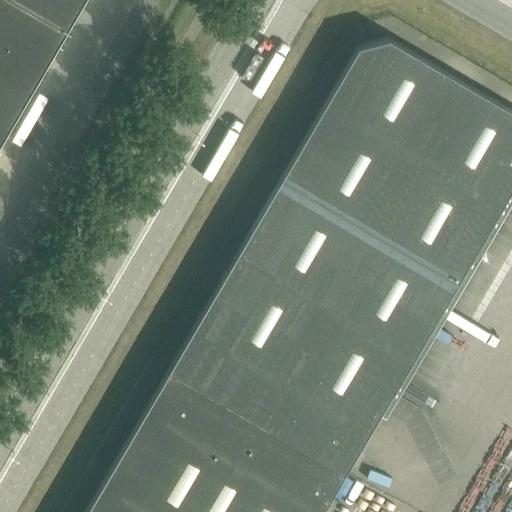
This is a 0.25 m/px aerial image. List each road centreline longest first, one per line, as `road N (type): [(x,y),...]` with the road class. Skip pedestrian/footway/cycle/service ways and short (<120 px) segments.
road 1 (unclassified): [(0,511),(304,0)]
road 2 (unclassified): [(262,0),(0,440)]
